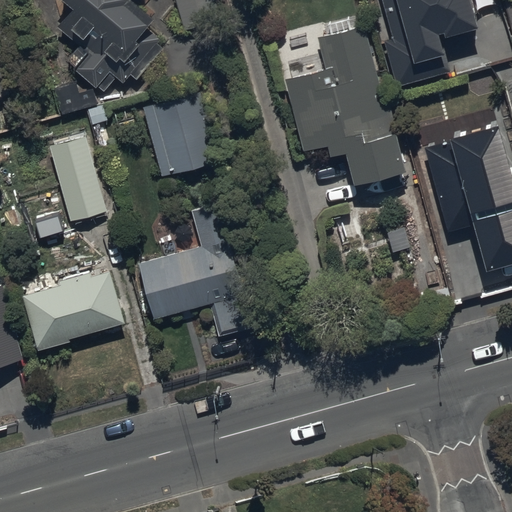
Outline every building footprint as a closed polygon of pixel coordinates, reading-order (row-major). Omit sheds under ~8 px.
[(157,21),(131,0),(63,0),(75,10),(59,29),(81,47),(68,63),(98,88),(99,86),(107,92),(118,79),(123,84),(131,75),(139,81),(165,50),(158,44),(161,41),(149,31),(157,21)] [(215,0),(177,0),(186,32),(221,23),(215,0)] [(327,71),(286,80),(305,166),(348,157),(355,187),(408,175),(397,124),(388,125),(366,28),(319,38),(327,71)] [(481,59),(432,72),(447,131),(456,128),(467,170),(489,164),(493,179),(511,174),(511,100),(511,99),(511,62),(510,54),(497,57),(493,41),(478,45),(481,59)] [(0,99),(11,96),(0,53),(0,99)] [(64,112),(98,105),(95,90),(79,94),(77,83),(59,87),(64,112)] [(202,93),(145,107),(162,177),(219,163),(202,93)] [(511,196),(509,185),(465,198),(479,248),(511,238),(511,196)] [(138,265),(154,321),(211,305),(220,336),(258,326),(225,206),(195,214),(204,247),(138,265)] [(25,296),(40,352),(71,344),(70,340),(125,326),(111,273),(93,278),(92,273),(60,281),(61,287),(25,296)]
